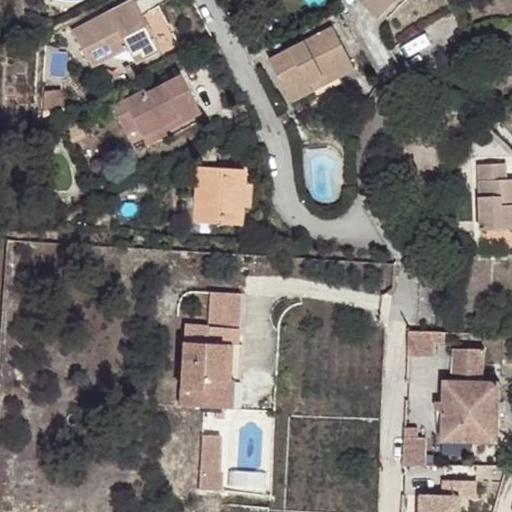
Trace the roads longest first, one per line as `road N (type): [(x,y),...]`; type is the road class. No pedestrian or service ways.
road 1 (residential): [(511,37),(420,72),(390,100),(376,124),(367,197),(357,222),(337,233),(296,221),(281,150),(202,0)]
road 2 (residential): [(398,277),(388,511)]
